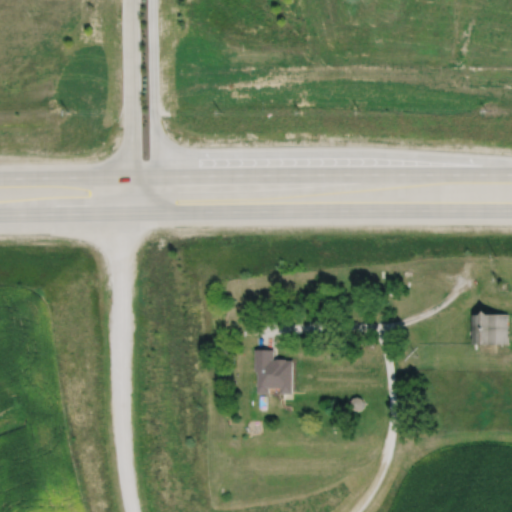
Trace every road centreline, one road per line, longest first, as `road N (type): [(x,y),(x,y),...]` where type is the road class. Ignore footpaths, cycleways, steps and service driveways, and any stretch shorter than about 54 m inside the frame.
road 1 (trunk): [(124,211),(511,209)]
road 2 (residential): [(119,264),(120,419),(131,511)]
road 3 (tertiary): [(124,211),(146,193),(153,174),(150,0)]
road 4 (tertiary): [(130,0),(124,211)]
road 5 (trunk): [(361,173),(153,174)]
road 6 (trunk): [(497,173),(361,173)]
road 7 (trunk): [(129,175),(0,176)]
